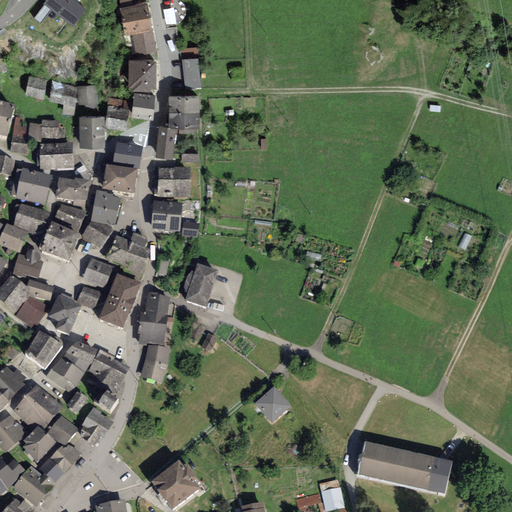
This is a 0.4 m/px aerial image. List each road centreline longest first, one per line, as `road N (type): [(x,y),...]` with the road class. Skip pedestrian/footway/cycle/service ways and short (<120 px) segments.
road 1 (tertiary): [(52,511),(121,419),(129,391),(153,253),(144,200),(152,136)]
road 2 (track): [(511,116),(397,90),(260,90),(251,78),(247,0)]
road 3 (track): [(63,499),(93,502),(145,485),(297,351)]
road 4 (track): [(311,357),(422,93)]
road 5 (track): [(437,409),(511,236)]
road 6 (residential): [(0,150),(60,175),(84,168),(127,136),(152,136)]
road 7 (tertiary): [(152,136),(164,78),(152,0)]
